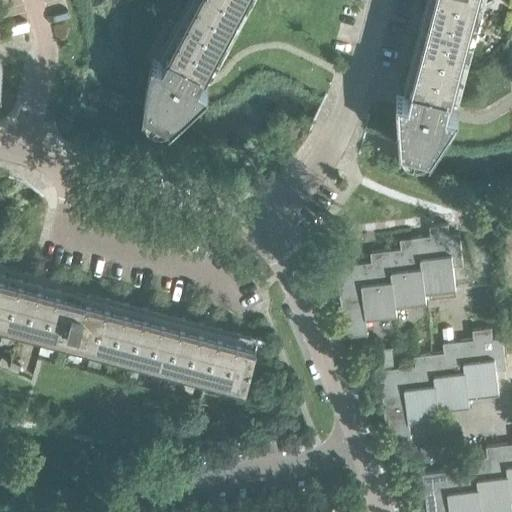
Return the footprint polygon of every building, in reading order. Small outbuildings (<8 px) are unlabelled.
[(163,56),(162,59),(197,78),(198,76),(203,66),(210,70),(247,0),(187,0),(164,45),(168,47),(163,56)] [(427,0),(409,70),(406,80),(411,81),(409,91),(408,94),(446,104),(447,102),(450,91),(457,93),(481,0),(427,0)] [(147,79),(144,101),(145,102),(145,103),(145,104),(145,105),(145,106),(145,108),(145,109),(146,110),(146,111),(147,112),(148,113),(149,114),(149,115),(150,116),(151,116),(152,117),(153,118),(154,118),(156,118),(157,119),(158,119),(159,119),(160,119),(162,119),(163,119),(164,119),(165,118),(166,118),(167,117),(168,117),(169,116),(170,115),(171,116),(188,101),(190,99),(197,92),(204,86),(206,84),(209,81),(203,78),(198,76),(197,78),(162,59),(163,56),(152,51),(151,59),(150,62),(149,71),(147,79)] [(409,91),(397,88),(397,97),(398,106),(400,137),(400,140),(401,139),(402,141),(402,142),(402,143),(403,144),(403,145),(404,146),(405,147),(405,148),(406,149),(407,150),(408,151),(409,151),(410,152),(411,152),(412,153),(414,153),(415,153),(416,153),(417,153),(418,153),(420,153),(421,153),(422,152),(423,152),(424,152),(425,151),(426,150),(427,149),(428,149),(429,148),(430,147),(431,147),(432,146),(449,119),(454,112),(459,105),(447,102),(446,104),(408,94),(409,91)] [(449,233),(448,221),(429,224),(430,233),(399,237),(401,246),(370,250),(371,259),(336,263),(344,334),(368,332),(366,318),(397,314),(396,305),(426,301),(425,291),(456,288),(453,264),(463,263),(459,232),(449,233)] [(257,336),(87,291),(88,288),(89,283),(58,279),(0,263),(0,318),(75,338),(77,332),(245,378),(257,336)] [(491,325),(479,327),(472,327),(473,337),(443,340),(444,350),(413,353),(414,363),(380,367),(388,438),(411,435),(409,421),(440,417),(439,408),(469,404),(468,395),(499,391),(496,367),(506,366),(505,356),(502,335),(492,336),(491,325)] [(451,327),(442,328),(443,338),(452,337),(451,327)] [(392,345),(382,346),(384,363),(393,362),(392,345)] [(1,353),(0,354),(0,363),(16,371),(20,362),(1,353)] [(116,377),(118,368),(109,366),(107,374),(116,377)] [(195,388),(184,387),(184,394),(195,395),(195,388)] [(511,441),(486,444),(486,445),(487,454),(456,457),(458,467),(423,471),(427,511),(481,511),(482,511),(511,508),(511,504),(511,499),(511,498),(511,441)]
